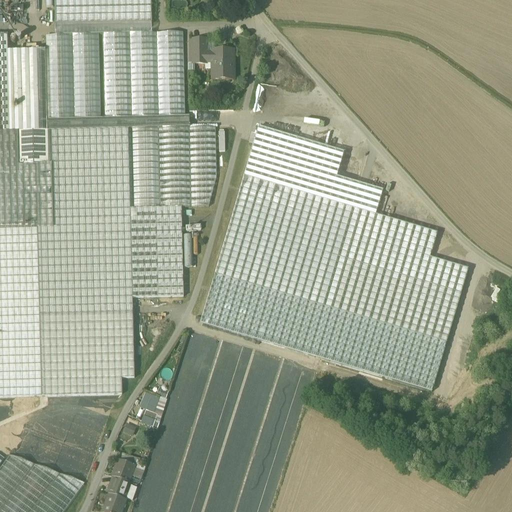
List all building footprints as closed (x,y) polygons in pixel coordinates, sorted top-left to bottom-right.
[(54,0),(55,26),(152,24),(151,0),(54,0)] [(152,24),(55,26),(56,38),(100,37),(102,121),(105,121),(103,36),(152,35),(152,24)] [(152,35),(103,36),(105,121),(186,119),(184,35),(152,35)] [(56,38),(46,38),(48,122),(102,121),(100,37),(56,38)] [(10,39),(0,38),(0,134),(12,134),(12,123),(10,55),(10,39)] [(206,42),(193,43),(193,44),(193,56),(206,56),(207,55),(206,42)] [(234,53),(212,53),(212,55),(212,65),(213,82),(234,82),(234,53)] [(36,54),(14,54),(14,55),(10,55),(12,123),(37,122),(36,54)] [(207,55),(206,56),(193,56),(193,58),(193,60),(193,61),(194,66),(206,66),(206,65),(212,65),(212,55),(207,55)] [(190,119),(186,119),(105,121),(102,121),(48,122),(37,122),(12,123),(12,134),(34,133),(41,133),(41,154),(35,154),(29,154),(29,158),(25,158),(25,154),(19,154),(19,168),(21,168),(21,170),(23,170),(25,229),(37,228),(40,308),(13,308),(0,308),(0,320),(13,320),(40,320),(42,399),(123,397),(122,381),(135,380),(133,301),(131,211),(182,210),(209,209),(217,180),(218,180),(216,130),(190,130),(190,119)] [(0,134),(0,214),(20,214),(19,168),(19,154),(25,154),(29,154),(35,154),(34,133),(12,134),(0,134)] [(437,235),(245,178),(200,322),(433,394),(468,271),(430,260),(437,235)] [(131,211),(133,301),(186,299),(182,210),(131,211)] [(25,229),(11,229),(13,303),(12,303),(13,308),(40,308),(37,228),(25,229)] [(12,272),(0,271),(0,308),(13,308),(12,303),(12,272)] [(13,320),(0,320),(0,339),(13,339),(13,325),(13,320)] [(40,320),(13,320),(13,325),(14,325),(16,399),(16,400),(42,399),(40,320)] [(13,339),(0,339),(0,399),(16,399),(14,325),(13,325),(13,339)] [(165,400),(168,393),(159,389),(156,396),(165,400)] [(57,400),(0,401),(0,441),(86,475),(108,416),(57,400)] [(167,402),(160,400),(155,416),(162,419),(167,402)] [(155,416),(146,413),(144,418),(160,424),(162,419),(155,416)] [(125,427),(123,435),(132,437),(135,429),(125,427)] [(10,457),(0,470),(0,511),(66,511),(86,486),(10,457)] [(135,468),(118,462),(113,477),(115,478),(114,480),(130,486),(131,485),(129,485),(135,468)] [(130,486),(114,480),(109,494),(110,495),(109,497),(126,503),(126,502),(125,502),(130,486)] [(122,511),(126,503),(109,497),(104,511),(122,511)]
